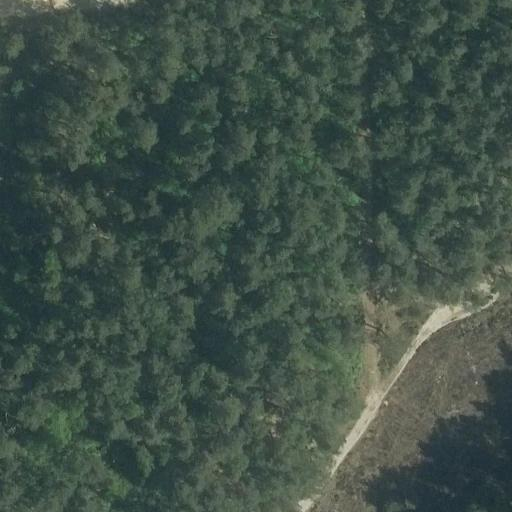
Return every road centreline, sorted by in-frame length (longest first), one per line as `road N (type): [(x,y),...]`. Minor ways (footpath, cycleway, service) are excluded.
road 1 (track): [(362,0),(374,403)]
road 2 (track): [(511,263),(418,341),(292,511)]
